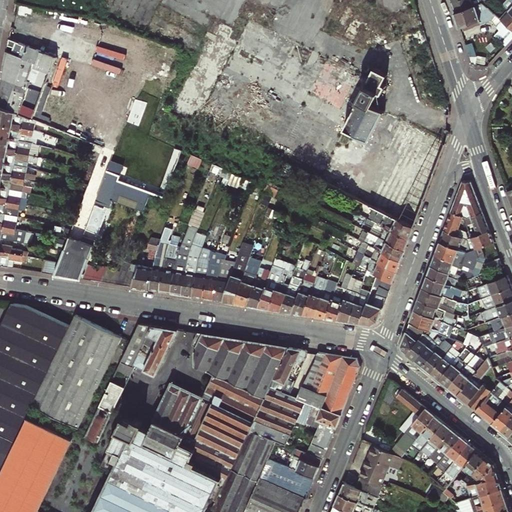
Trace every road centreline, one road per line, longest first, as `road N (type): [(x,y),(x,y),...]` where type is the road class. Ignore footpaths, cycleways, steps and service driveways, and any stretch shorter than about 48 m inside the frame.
road 1 (residential): [(0,281),(382,349)]
road 2 (tertiary): [(445,177),(382,349)]
road 3 (residential): [(382,349),(511,468)]
road 4 (tertiary): [(382,349),(316,511)]
road 5 (primary): [(429,0),(467,115)]
